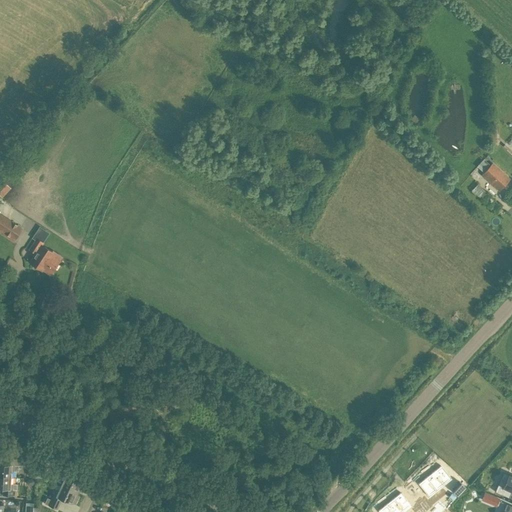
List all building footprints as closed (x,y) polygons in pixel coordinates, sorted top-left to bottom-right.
[(499,191),(510,179),(493,163),(482,175),(499,191)] [(0,195),(2,197),(11,188),(1,180),(0,181),(0,195)] [(23,228),(0,213),(0,233),(14,242),(23,228)] [(52,251),(41,244),(43,242),(36,238),(29,249),(35,253),(29,262),(42,270),(42,269),(50,274),(62,257),(52,250),(52,251)] [(24,466),(25,460),(5,458),(5,464),(0,464),(0,476),(11,477),(11,470),(18,471),(18,465),(24,466)] [(77,493),(82,482),(72,477),(74,471),(62,465),(60,471),(63,473),(61,478),(63,479),(61,485),(77,493)] [(443,466),(436,471),(446,482),(453,477),(443,466)] [(436,472),(430,477),(439,488),(446,483),(436,472)] [(511,475),(503,472),(495,491),(508,497),(511,491),(511,475)] [(10,483),(11,477),(0,476),(0,488),(3,489),(3,495),(16,496),(17,484),(10,483)] [(429,477),(422,483),(432,494),(439,488),(429,477)] [(77,493),(61,485),(58,491),(56,490),(51,500),(47,498),(44,503),(57,509),(61,499),(72,504),(72,503),(75,504),(78,496),(76,495),(77,493)] [(402,494),(395,499),(404,511),(405,511),(411,506),(402,494)] [(495,496),(491,503),(496,506),(500,498),(495,496)] [(395,500),(388,505),(394,511),(403,511),(404,511),(395,500)] [(511,511),(511,505),(506,503),(502,511),(511,511)]
